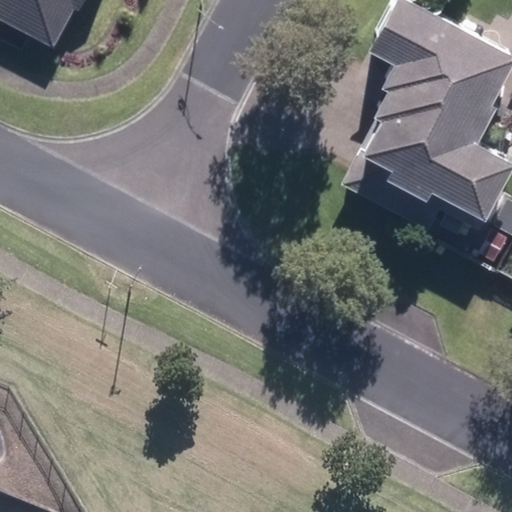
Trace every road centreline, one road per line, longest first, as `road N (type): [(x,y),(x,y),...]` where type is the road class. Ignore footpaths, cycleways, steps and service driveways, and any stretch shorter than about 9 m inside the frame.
road 1 (residential): [(132,230),(511,436)]
road 2 (residential): [(257,0),(132,230)]
road 3 (residential): [(0,162),(132,230)]
